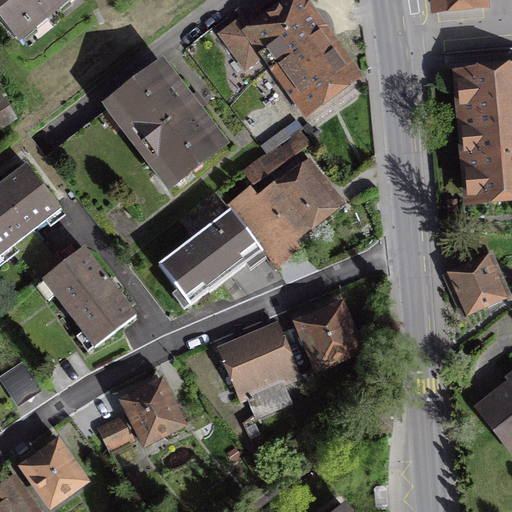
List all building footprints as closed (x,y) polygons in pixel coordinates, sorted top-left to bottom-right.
[(62,0),(0,0),(0,20),(15,39),(62,0)] [(243,19),(221,34),(246,68),(262,56),(272,70),(276,66),(288,82),(289,82),(309,110),(353,79),(296,0),(252,32),(243,19)] [(435,0),(437,11),(482,6),(481,0),(435,0)] [(156,71),(113,103),(175,183),(218,150),(206,135),(212,131),(173,81),(167,86),(156,71)] [(511,73),(466,77),(476,201),(511,198),(511,73)] [(0,103),(0,123),(9,117),(0,103)] [(301,133),(244,172),(253,185),(310,145),(301,133)] [(27,166),(0,186),(0,256),(9,249),(19,261),(43,243),(33,230),(60,210),(27,166)] [(278,181),(259,196),(292,238),(335,205),(307,170),(284,189),(278,181)] [(230,211),(159,266),(189,305),(208,291),(210,292),(262,252),(230,211)] [(38,286),(44,282),(95,348),(136,317),(84,249),(61,267),(43,243),(19,261),(38,286)] [(488,258),(445,276),(461,313),(504,295),(488,258)] [(359,352),(341,308),(299,325),(317,370),(359,352)] [(300,377),(281,333),(223,358),(242,402),(300,377)] [(24,368),(4,381),(16,399),(36,386),(24,368)] [(511,382),(477,409),(511,453),(511,382)] [(126,404),(146,443),(181,425),(161,385),(126,404)] [(134,444),(124,421),(101,432),(112,454),(134,444)] [(83,482),(58,445),(25,468),(50,505),(83,482)] [(37,511),(12,477),(0,486),(0,494),(4,500),(0,503),(0,511),(37,511)]
